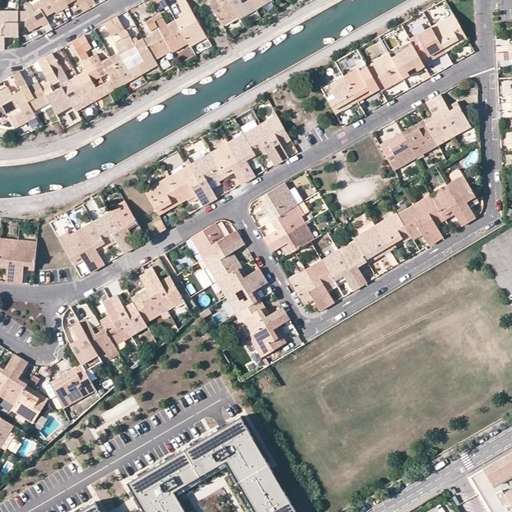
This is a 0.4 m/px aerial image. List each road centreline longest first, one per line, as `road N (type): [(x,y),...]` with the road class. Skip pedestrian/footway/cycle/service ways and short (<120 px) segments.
road 1 (residential): [(230,203),(298,319),(312,324),(488,217),(485,57)]
road 2 (residential): [(230,203),(485,57)]
road 3 (residential): [(57,292),(85,286),(230,203)]
road 4 (residential): [(382,511),(511,436)]
road 5 (residential): [(0,61),(124,0)]
